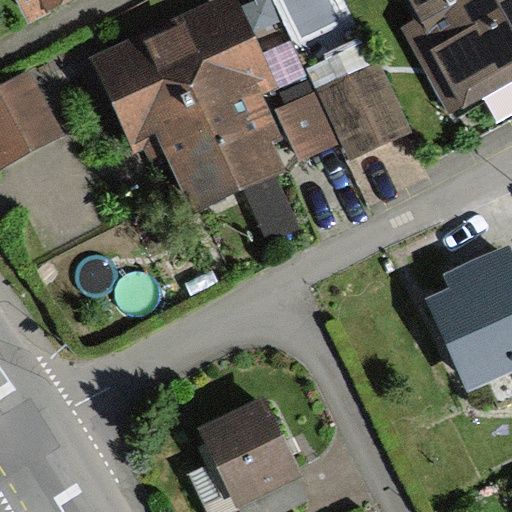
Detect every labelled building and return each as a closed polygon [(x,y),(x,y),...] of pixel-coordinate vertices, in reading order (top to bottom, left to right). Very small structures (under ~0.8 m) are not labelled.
[(13,0),(28,30),(90,0),(13,0)] [(234,0),(225,0),(92,64),(142,169),(165,158),(194,219),(284,176),(272,150),(283,145),(261,99),(304,79),(288,45),(262,57),(234,0)] [(511,0),(403,0),(415,20),(403,28),(452,116),(511,80),(511,0)] [(366,39),(310,68),(321,89),(377,61),(366,39)] [(381,62),(318,93),(343,145),(352,163),(415,132),(381,62)] [(30,74),(0,89),(0,174),(64,141),(30,74)] [(343,145),(318,93),(277,112),(301,164),(343,145)] [(466,396),(511,376),(511,263),(510,259),(452,284),(459,300),(430,312),(466,396)] [(192,478),(208,511),(243,511),(245,511),(285,511),(303,504),(295,487),(301,484),(262,405),(200,435),(207,449),(200,453),(208,470),(192,478)]
